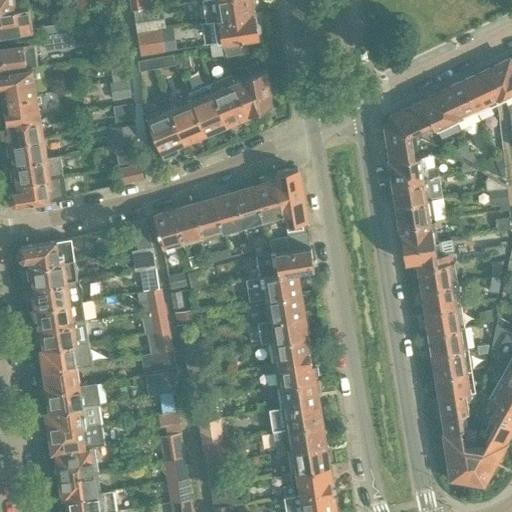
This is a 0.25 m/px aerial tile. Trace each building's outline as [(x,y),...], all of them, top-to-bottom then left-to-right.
[(0,0),(0,10),(16,7),(15,0),(0,0)] [(202,0),(206,22),(254,14),(252,4),(253,2),(252,0),(202,0)] [(164,2),(156,3),(134,6),(137,29),(163,25),(167,23),(164,2)] [(16,7),(0,10),(0,34),(32,29),(28,6),(16,7)] [(254,14),(206,22),(207,22),(209,22),(212,45),(223,43),(246,38),(259,36),(255,14),(254,14)] [(41,25),(44,38),(68,35),(66,21),(41,25)] [(167,47),(163,25),(137,29),(140,52),(167,47)] [(44,38),(46,50),(70,46),(68,35),(44,38)] [(246,38),(223,43),(227,56),(247,51),(246,38)] [(0,71),(32,66),(39,65),(35,43),(24,45),(0,48),(0,71)] [(212,45),(210,45),(212,59),(224,57),(223,43),(212,45)] [(189,51),(175,54),(178,68),(191,66),(189,51)] [(495,80),(487,83),(496,101),(511,93),(511,63),(509,56),(488,66),(495,80)] [(32,66),(0,71),(0,99),(37,94),(47,93),(42,65),(39,65),(32,66)] [(488,66),(461,79),(475,111),(496,101),(487,83),(495,80),(488,66)] [(265,68),(234,81),(248,114),(251,113),(254,114),(259,112),(260,109),(271,105),(265,68)] [(231,74),(210,83),(213,90),(226,123),(237,119),(240,120),(245,118),(246,115),(248,114),(234,81),(231,74)] [(131,95),(128,77),(110,80),(113,98),(131,95)] [(461,79),(441,88),(456,120),(475,111),(461,79)] [(210,83),(188,92),(191,99),(205,132),(207,131),(210,132),(215,130),(217,127),(226,123),(213,90),(210,83)] [(441,88),(421,98),(422,100),(433,124),(436,129),(456,120),(441,88)] [(37,94),(0,99),(0,107),(0,109),(5,108),(7,121),(40,116),(37,94)] [(191,99),(170,109),(183,142),(194,137),(196,138),(201,136),(203,133),(205,132),(191,99)] [(391,114),(388,120),(414,134),(433,124),(422,100),(391,114)] [(135,117),(133,101),(113,104),(115,120),(135,117)] [(170,109),(148,118),(164,159),(177,153),(178,149),(176,145),(183,142),(170,109)] [(8,128),(5,128),(7,143),(44,137),(40,116),(7,121),(8,128)] [(388,120),(385,126),(391,160),(417,156),(414,134),(388,120)] [(134,123),(114,126),(116,145),(137,142),(134,123)] [(44,137),(7,143),(9,156),(13,155),(14,163),(47,157),(44,137)] [(15,169),(11,170),(13,183),(50,178),(64,176),(60,155),(47,157),(14,163),(15,169)] [(391,160),(389,160),(392,181),(426,176),(440,174),(439,166),(425,169),(423,155),(417,156),(391,160)] [(274,172),(275,172),(284,224),(306,221),(297,168),(274,172)] [(260,183),(253,185),(263,220),(281,215),(283,224),(284,224),(275,172),(258,175),(260,183)] [(426,176),(392,181),(396,203),(430,198),(444,196),(440,174),(426,176)] [(13,191),(9,195),(10,202),(15,205),(67,197),(64,176),(50,178),(13,183),(14,191),(13,191)] [(253,185),(233,191),(244,226),(263,220),(253,185)] [(233,191),(213,197),(223,232),(244,226),(233,191)] [(213,197),(194,203),(204,238),(223,232),(213,197)] [(430,198),(396,203),(399,225),(434,220),(430,198)] [(194,203),(174,209),(184,244),(204,238),(194,203)] [(184,244),(174,209),(153,216),(163,250),(184,244)] [(146,217),(133,221),(138,247),(153,245),(146,217)] [(434,220),(399,225),(403,247),(437,241),(434,220)] [(22,246),(18,251),(19,257),(23,260),(25,260),(26,267),(64,261),(74,259),(71,239),(61,240),(22,246)] [(437,241),(403,247),(405,262),(414,260),(415,267),(453,260),(456,260),(455,252),(454,252),(451,239),(437,241)] [(138,247),(131,248),(135,269),(141,268),(155,266),(153,245),(138,247)] [(271,252),(257,254),(259,267),(260,276),(275,274),(296,270),(296,271),(313,268),(309,245),(271,252)] [(231,257),(228,248),(209,254),(212,262),(222,259),(231,257)] [(197,254),(188,257),(192,268),(200,266),(197,254)] [(64,261),(26,267),(28,280),(33,280),(34,287),(67,281),(78,280),(74,259),(64,261)] [(453,260),(415,267),(416,274),(419,274),(422,289),(425,289),(457,283),(453,260)] [(141,268),(144,291),(159,289),(155,266),(141,268)] [(204,268),(187,272),(191,288),(208,284),(204,268)] [(260,276),(247,278),(250,301),(264,299),(299,293),(299,289),(296,271),(296,270),(275,274),(260,276)] [(168,276),(171,289),(187,285),(184,273),(168,276)] [(67,281),(34,287),(34,289),(37,308),(71,302),(82,300),(82,298),(83,294),(83,290),(82,287),(80,284),(79,279),(78,280),(67,281)] [(425,289),(422,289),(426,312),(460,306),(458,289),(457,283),(425,289)] [(151,311),(165,309),(161,288),(147,291),(151,311)] [(181,289),(171,290),(173,307),(184,305),(181,289)] [(299,293),(264,299),(268,321),(303,315),(299,293)] [(71,302),(37,308),(40,328),(74,323),(86,321),(82,300),(71,302)] [(460,306),(426,312),(430,333),(464,328),(460,306)] [(193,308),(175,311),(178,324),(195,321),(193,308)] [(148,332),(169,329),(165,309),(151,311),(142,313),(145,332),(148,332)] [(268,321),(258,323),(261,344),(271,343),(306,336),(306,334),(308,331),(307,326),(304,324),(303,315),(268,321)] [(41,335),(37,336),(40,349),(77,343),(89,341),(86,321),(74,323),(40,328),(41,335)] [(464,328),(430,333),(433,355),(467,349),(464,328)] [(173,348),(169,329),(148,332),(151,352),(173,348)] [(306,336),(271,343),(275,365),(310,358),(308,349),(310,346),(309,341),(307,339),(306,336)] [(77,343),(40,349),(43,370),(76,365),(80,364),(92,362),(89,341),(77,343)] [(173,348),(151,352),(141,353),(144,371),(176,366),(173,348)] [(467,349),(433,355),(437,377),(471,371),(467,349)] [(275,365),(266,366),(267,374),(276,373),(278,386),(314,380),(313,378),(315,375),(314,370),(312,368),(310,358),(275,365)] [(511,358),(511,359),(501,377),(511,383),(511,358)] [(44,377),(40,377),(42,391),(80,385),(76,365),(43,370),(44,377)] [(172,390),(169,370),(145,374),(148,393),(172,390)] [(471,371),(437,377),(440,398),(466,394),(474,393),(471,371)] [(511,383),(501,377),(490,397),(511,408),(511,383)] [(314,380),(278,386),(282,408),(317,402),(316,393),(317,390),(316,385),(314,383),(314,380)] [(80,385),(42,391),(46,411),(83,406),(98,403),(95,383),(80,385)] [(481,401),(482,391),(474,393),(476,401),(481,401)] [(466,394),(440,398),(446,430),(446,435),(462,433),(462,432),(461,428),(464,427),(462,417),(464,417),(463,413),(469,412),(467,403),(476,401),(474,393),(466,394)] [(490,397),(483,393),(481,403),(486,405),(490,397)] [(218,418),(214,397),(194,401),(199,422),(218,418)] [(511,408),(490,397),(486,405),(493,410),(489,417),(494,421),(493,424),(494,425),(489,434),(491,435),(505,443),(505,442),(511,429),(511,408)] [(282,408),(270,410),(273,432),(321,423),(317,402),(282,408)] [(46,411),(45,411),(48,432),(86,426),(101,424),(98,403),(83,406),(46,411)] [(178,410),(158,413),(160,425),(166,424),(167,433),(182,431),(178,410)] [(223,441),(219,420),(199,423),(202,444),(223,441)] [(321,423),(273,432),(277,453),(289,451),(324,445),(321,423)] [(86,426),(48,432),(51,453),(55,453),(90,447),(94,447),(105,445),(101,424),(86,426)] [(167,433),(160,434),(164,458),(185,455),(182,431),(167,433)] [(446,435),(445,435),(452,479),(467,481),(473,448),(467,447),(465,431),(462,432),(462,433),(446,435)] [(473,448),(467,481),(484,484),(507,443),(505,442),(505,443),(491,435),(485,445),(485,449),(473,448)] [(202,444),(205,465),(221,463),(232,461),(229,440),(223,441),(202,444)] [(324,445),(289,451),(292,473),(328,467),(327,464),(329,462),(328,456),(326,454),(324,445)] [(56,464),(53,468),(54,473),(58,475),(59,477),(98,471),(94,447),(90,447),(55,453),(57,464),(56,464)] [(165,461),(169,482),(188,479),(185,458),(184,458),(167,461),(165,461)] [(224,484),(221,463),(205,465),(209,486),(224,484)] [(283,486),(282,486),(284,497),(331,488),(330,479),(332,477),(331,471),(328,469),(328,467),(292,473),(294,484),(283,486)] [(98,471),(59,477),(62,498),(66,497),(101,492),(98,471)] [(192,500),(188,479),(169,482),(172,503),(192,500)] [(232,488),(211,490),(214,507),(234,504),(232,488)] [(331,488),(284,497),(286,511),(322,511),(335,510),(334,507),(336,505),(335,499),(333,497),(331,488)] [(101,492),(66,497),(68,511),(106,511),(116,510),(113,490),(101,492)] [(193,511),(192,500),(172,503),(173,511),(193,511)]
